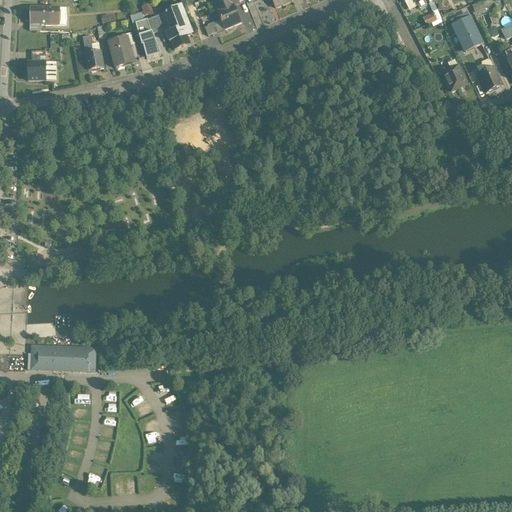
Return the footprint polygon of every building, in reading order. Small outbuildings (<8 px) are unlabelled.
[(235,0),(214,0),(211,1),(210,1),(217,17),(233,10),(238,8),(235,0)] [(269,0),(271,3),(275,13),(292,6),(289,0),(269,0)] [(420,0),(417,0),(414,2),(418,11),(424,7),(420,0)] [(481,14),(477,6),(469,10),(473,18),(481,14)] [(151,16),(148,9),(141,12),(144,19),(151,16)] [(217,17),(224,35),(241,28),(233,10),(217,17)] [(182,12),(166,19),(173,36),(183,32),(187,42),(193,39),(182,12)] [(69,13),(60,13),(60,31),(68,31),(69,13)] [(59,14),(31,14),(30,30),(31,30),(41,31),(59,31),(59,14)] [(437,16),(425,21),(428,28),(440,23),(437,16)] [(110,21),(102,22),(103,30),(111,29),(111,28),(116,27),(115,22),(110,23),(110,21)] [(161,21),(148,26),(153,40),(166,35),(161,21)] [(469,21),(452,29),(465,56),(482,48),(469,21)] [(153,40),(148,26),(147,24),(135,28),(139,41),(140,46),(142,51),(143,50),(146,62),(147,64),(161,60),(153,40)] [(224,35),(220,26),(204,33),(208,42),(224,35)] [(511,40),(511,29),(499,35),(504,45),(511,40)] [(101,32),(97,33),(99,43),(99,45),(106,44),(104,32),(101,32)] [(173,36),(167,39),(170,48),(173,47),(176,56),(190,51),(187,42),(183,32),(173,36)] [(92,50),(91,43),(83,44),(86,60),(100,58),(98,49),(92,50)] [(127,47),(111,51),(110,49),(114,64),(113,64),(116,74),(125,72),(124,70),(133,68),(133,65),(129,52),(127,45),(126,45),(127,47)] [(135,51),(138,63),(139,64),(146,62),(143,50),(142,51),(140,46),(134,48),(135,51)] [(135,51),(129,52),(133,65),(138,63),(135,51)] [(38,57),(38,69),(46,69),(46,57),(38,57)] [(100,58),(86,60),(89,77),(103,74),(100,58)] [(445,63),(450,74),(457,71),(452,60),(445,63)] [(88,77),(86,67),(78,68),(80,78),(88,77)] [(488,67),(477,72),(480,78),(477,80),(485,98),(502,90),(493,72),(491,73),(488,67)] [(47,86),(47,69),(46,69),(38,69),(31,69),(28,69),(28,87),(47,86)] [(55,69),(47,69),(47,86),(55,87),(55,69)] [(450,74),(442,78),(451,96),(466,89),(457,71),(450,74)] [(62,352),(38,351),(38,354),(38,372),(57,373),(72,373),(93,374),(94,365),(94,358),(94,353),(62,352)] [(142,394),(132,399),(136,409),(147,404),(142,394)] [(151,414),(148,406),(138,410),(141,418),(151,414)] [(184,424),(176,425),(177,433),(185,432),(184,424)] [(158,476),(160,468),(151,466),(150,475),(158,476)]
